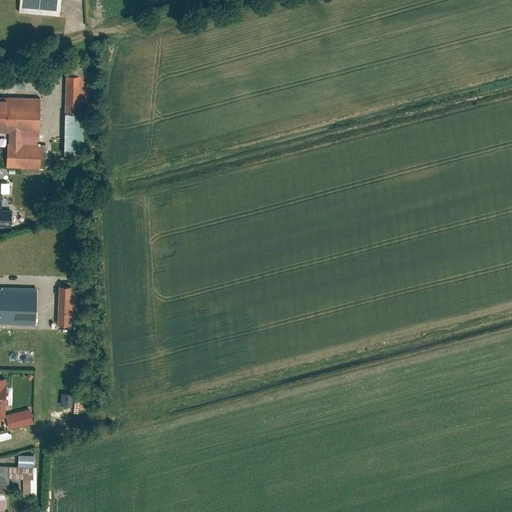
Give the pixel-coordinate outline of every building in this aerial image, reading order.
[(19,0),(18,12),(59,16),(60,0),(19,0)] [(86,65),(64,65),(63,155),(86,155),(86,65)] [(4,99),(0,98),(0,131),(8,132),(8,148),(5,148),(5,169),(43,169),(43,146),(39,146),(39,111),(4,111),(4,99)] [(0,195),(0,183),(0,182),(0,227),(12,228),(12,208),(0,207),(0,195)] [(74,286),(57,286),(57,325),(74,325),(74,286)] [(35,291),(0,290),(0,323),(35,324),(35,291)] [(29,409),(5,415),(8,429),(33,423),(29,409)] [(0,510),(7,510),(8,478),(22,478),(22,498),(36,498),(37,468),(34,467),(34,456),(19,456),(18,466),(0,466),(0,510)]
